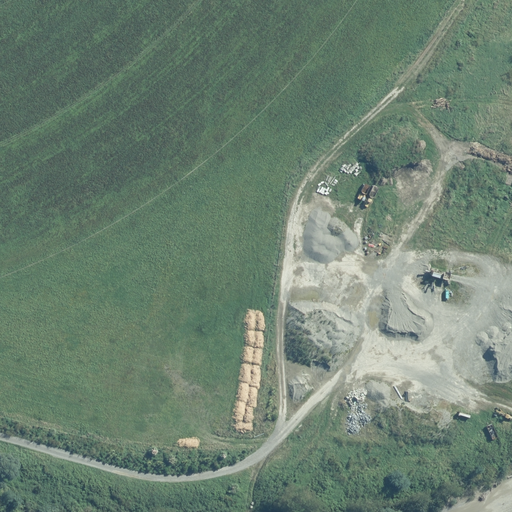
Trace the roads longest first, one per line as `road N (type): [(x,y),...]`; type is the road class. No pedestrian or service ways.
road 1 (track): [(0,434),(160,476),(231,470),(272,446),(283,422),(289,249),(307,179),(411,77),(466,0)]
road 2 (track): [(280,435),(347,358),(438,188),(441,148),(433,134),(387,100)]
road 3 (track): [(316,400),(446,390),(490,406),(511,404)]
